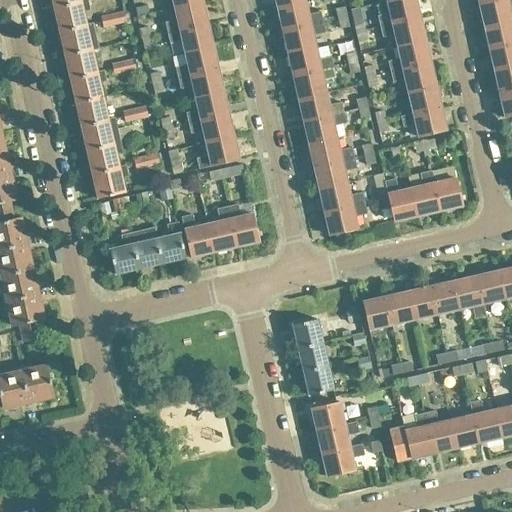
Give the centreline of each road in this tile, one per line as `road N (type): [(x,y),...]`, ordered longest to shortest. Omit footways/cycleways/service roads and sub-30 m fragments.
road 1 (residential): [(84,321),(11,0)]
road 2 (residential): [(302,272),(240,0)]
road 3 (residential): [(499,228),(446,0)]
road 4 (residential): [(293,511),(242,285)]
road 5 (residential): [(302,272),(499,228)]
road 6 (residential): [(345,511),(511,474)]
road 7 (residential): [(84,321),(242,285)]
road 8 (residential): [(0,509),(122,481)]
